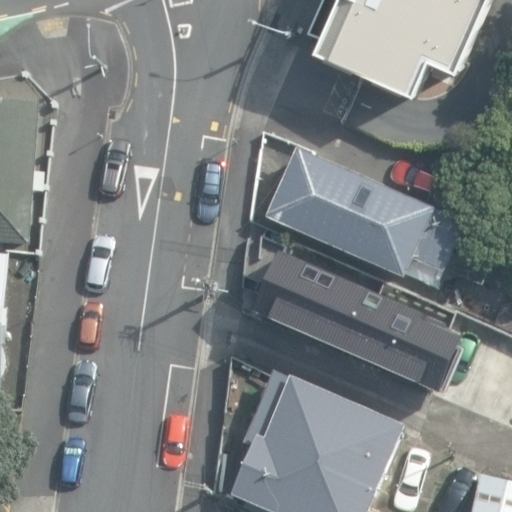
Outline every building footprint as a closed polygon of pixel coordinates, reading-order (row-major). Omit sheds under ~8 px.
[(327,0),(307,43),(461,97),(495,0),(327,0)] [(0,242),(45,247),(57,103),(0,97),(0,242)] [(469,216),(297,143),(264,205),(415,277),(420,265),(439,275),(469,216)] [(447,300),(263,219),(235,290),(417,374),(447,300)] [(21,255),(0,253),(0,397),(8,398),(21,255)] [(368,511),(404,430),(263,379),(230,486),(284,511),(368,511)] [(511,511),(511,472),(472,464),(463,511),(511,511)]
